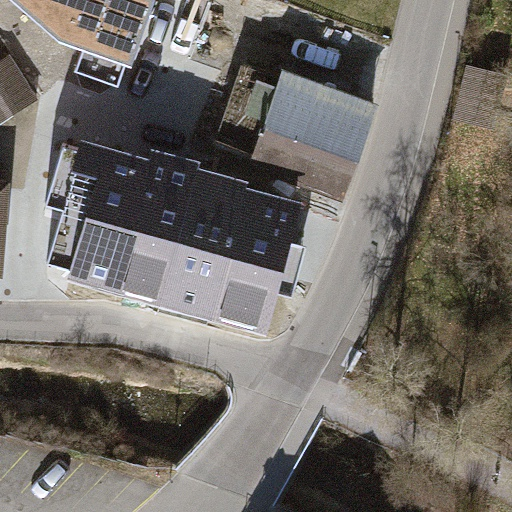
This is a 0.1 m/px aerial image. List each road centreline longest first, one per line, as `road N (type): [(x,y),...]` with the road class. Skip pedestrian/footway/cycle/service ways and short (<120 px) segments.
road 1 (residential): [(293,374),(362,235),(428,0)]
road 2 (residential): [(293,374),(112,322),(0,321)]
road 3 (residential): [(200,511),(293,374)]
